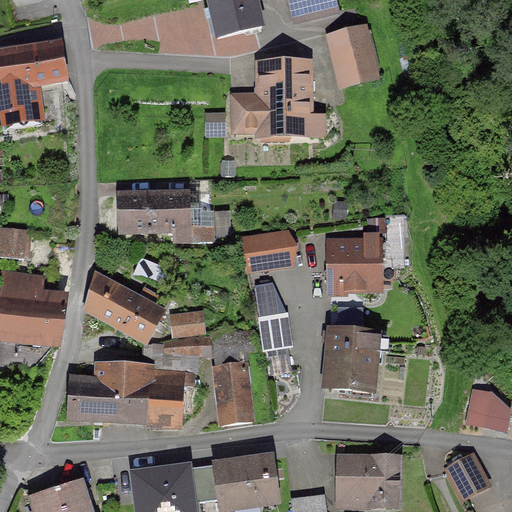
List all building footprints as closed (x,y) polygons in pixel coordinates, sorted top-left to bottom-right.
[(264,28),(257,0),(209,0),(219,39),(264,28)] [(289,0),(295,20),(340,9),(337,0),(289,0)] [(383,84),(369,27),(327,37),(342,94),(383,84)] [(0,54),(0,59),(5,91),(0,92),(0,118),(3,118),(5,130),(45,124),(40,90),(72,85),(65,45),(0,54)] [(317,136),(316,61),(262,61),(262,95),(239,95),(239,128),(263,128),(263,137),(317,136)] [(191,190),(118,193),(120,238),(175,236),(193,235),(192,216),(191,190)] [(176,246),(215,244),(214,215),(192,216),(193,235),(175,236),(176,246)] [(403,217),(371,217),(370,241),(389,241),(388,256),(402,256),(403,217)] [(0,231),(0,259),(25,262),(29,235),(0,231)] [(292,233),(247,241),(253,277),(298,269),(292,233)] [(370,241),(328,240),(327,299),(388,300),(388,256),(389,241),(370,241)] [(110,269),(86,315),(143,345),(150,349),(154,343),(175,304),(110,269)] [(0,301),(0,341),(58,348),(63,303),(40,301),(43,282),(3,278),(0,301)] [(261,317),(270,380),(294,376),(289,348),(297,347),(292,312),(261,317)] [(204,340),(202,313),(171,315),(173,342),(154,343),(150,349),(143,345),(144,363),(157,364),(157,374),(194,374),(194,380),(203,379),(202,363),(219,362),(225,410),(220,411),(222,425),(256,421),(246,348),(255,347),(254,334),(204,340)] [(379,398),(383,333),(330,330),(326,395),(379,398)] [(75,372),(74,423),(193,425),(194,380),(194,374),(157,374),(157,364),(144,363),(102,362),(101,373),(75,372)] [(511,403),(496,391),(473,387),(467,425),(511,432),(511,424),(511,403)] [(476,452),(447,469),(467,502),(495,485),(476,452)] [(400,511),(402,458),(340,456),(338,511),(400,511)] [(273,511),(280,511),(273,458),(213,466),(219,511),(273,511)] [(199,511),(194,472),(132,481),(136,511),(199,511)] [(64,511),(92,503),(85,481),(30,500),(33,511),(64,511)] [(293,498),(295,511),(329,511),(326,493),(293,498)] [(95,511),(92,503),(64,511),(95,511)]
